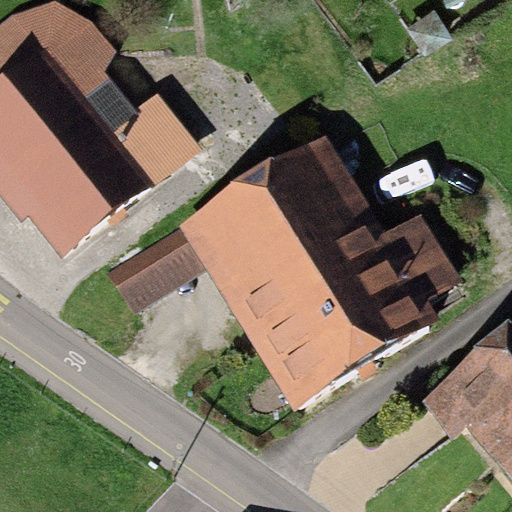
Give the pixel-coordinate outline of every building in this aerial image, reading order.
[(0,36),(0,98),(82,36),(46,18),(19,22),(0,36)] [(0,98),(0,205),(47,267),(213,140),(172,88),(112,134),(77,89),(106,67),(82,36),(0,98)] [(304,156),(177,235),(290,414),(417,334),(404,315),(369,260),(304,156)] [(369,260),(404,315),(447,288),(412,233),(369,260)] [(511,340),(431,403),(511,507),(511,340)]
